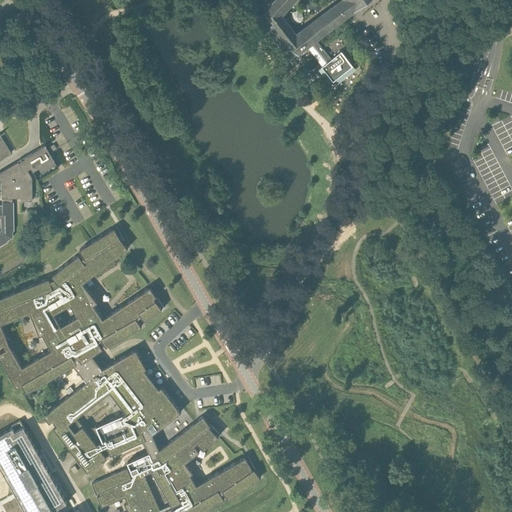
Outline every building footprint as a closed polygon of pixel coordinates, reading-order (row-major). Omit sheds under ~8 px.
[(275,0),(265,12),(258,16),(291,59),(297,53),(298,52),(298,53),(312,43),(328,62),(323,66),(334,81),(353,66),(342,51),(332,59),(317,39),(367,0),(275,0)] [(310,62),(314,68),(320,65),(316,58),(310,62)] [(0,159),(11,153),(0,133),(0,246),(8,242),(7,240),(12,237),(12,231),(14,231),(13,202),(12,202),(12,198),(17,198),(20,198),(20,202),(23,202),(23,201),(32,200),(32,177),(28,170),(31,168),(32,171),(52,159),(44,146),(24,158),(18,161),(0,171),(0,181),(1,183),(1,198),(2,198),(2,205),(0,204),(0,159)] [(53,144),(46,148),(49,153),(56,149),(53,144)] [(99,341),(102,339),(106,346),(142,326),(138,318),(142,316),(145,320),(163,308),(156,299),(156,300),(155,297),(157,296),(151,287),(103,318),(94,304),(98,302),(83,283),(128,248),(122,239),(121,237),(115,227),(80,249),(85,257),(82,258),(79,254),(52,275),(55,279),(50,280),(49,278),(0,297),(0,344),(4,343),(6,348),(0,351),(0,357),(17,387),(22,384),(27,392),(74,365),(78,363),(75,359),(79,357),(82,362),(93,355),(103,348),(99,341)] [(153,458),(158,456),(156,452),(160,449),(153,433),(181,412),(162,386),(159,388),(144,369),(147,368),(136,349),(103,368),(93,355),(82,362),(79,357),(75,359),(78,363),(74,365),(87,381),(43,414),(50,422),(53,419),(57,424),(53,427),(87,471),(107,456),(144,440),(149,452),(150,452),(153,458)] [(187,511),(201,511),(224,499),(222,494),(224,492),(229,499),(261,478),(255,468),(253,470),(251,467),(252,466),(246,457),(214,475),(197,485),(191,474),(193,472),(186,462),(200,451),(195,445),(198,443),(204,450),(219,436),(211,428),(209,426),(211,425),(204,415),(160,449),(156,452),(158,456),(153,458),(150,452),(149,452),(127,461),(132,472),(129,473),(127,468),(92,483),(96,494),(99,493),(100,495),(97,497),(102,507),(125,497),(127,503),(124,505),(128,511),(127,511),(181,511),(186,509),(187,511)] [(79,511),(78,510),(74,511),(60,511),(58,507),(67,502),(24,427),(15,432),(13,428),(0,435),(0,464),(27,511),(79,511)]
